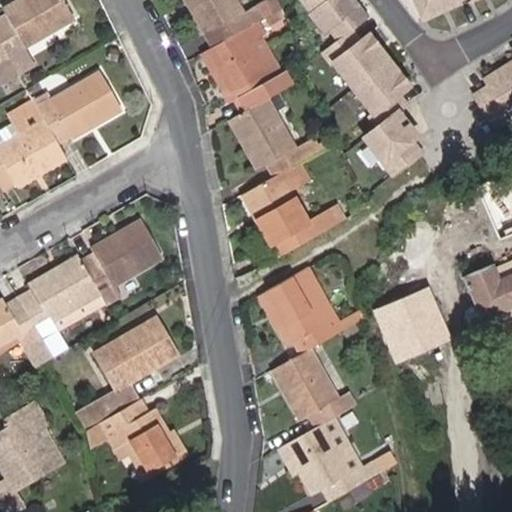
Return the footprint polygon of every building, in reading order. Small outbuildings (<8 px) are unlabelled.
[(34,66),(24,48),(73,20),(62,0),(14,0),(2,7),(5,14),(0,16),(0,42),(19,75),(34,66)] [(256,21),(261,17),(254,5),(243,11),(236,0),(185,0),(204,33),(208,31),(216,44),(256,21)] [(396,63),(391,66),(380,50),(383,48),(371,30),(360,39),(351,27),(368,15),(357,0),(309,0),(314,6),(313,7),(328,28),(333,24),(341,35),(324,47),(333,60),(336,58),(373,106),(371,108),(379,121),(366,131),(393,167),(420,147),(411,134),(417,130),(408,117),(403,121),(395,109),(408,100),(398,88),(409,81),(396,63)] [(454,0),(418,0),(425,15),(454,0)] [(261,17),(266,25),(279,16),(275,9),(261,17)] [(266,97),(291,83),(284,70),(279,73),(270,78),(251,44),(260,38),(264,36),(256,21),(216,44),(203,51),(230,101),(238,96),(245,109),(266,97)] [(279,73),(260,38),(251,44),(270,78),(279,73)] [(0,85),(19,75),(0,42),(0,85)] [(511,105),(511,58),(484,76),(488,83),(475,91),(494,120),(506,113),(505,110),(511,105)] [(72,138),(120,110),(97,70),(49,98),(46,92),(33,100),(58,143),(70,135),(72,138)] [(58,143),(33,100),(32,97),(3,114),(14,135),(0,143),(0,190),(1,192),(2,194),(16,186),(16,188),(67,158),(58,143)] [(311,137),(295,146),(266,97),(245,109),(227,120),(254,169),(263,164),(270,177),(297,162),(318,150),(311,137)] [(330,206),(308,220),(292,189),(308,179),(297,162),(270,177),(240,194),(269,244),(276,239),(284,252),(339,220),(330,206)] [(120,296),(114,285),(160,258),(138,219),(90,247),(93,251),(80,260),(99,294),(105,304),(120,296)] [(99,294),(80,260),(77,254),(27,283),(31,288),(17,296),(43,339),(50,335),(56,332),(57,331),(52,322),(99,294)] [(511,258),(492,267),(497,278),(511,271),(511,258)] [(511,271),(497,278),(492,267),(491,265),(463,277),(481,322),(511,308),(511,271)] [(335,313),(307,267),(297,272),(325,319),(335,313)] [(297,272),(256,295),(291,357),(310,346),(364,315),(362,304),(338,318),(335,313),(325,319),(297,272)] [(394,360),(448,336),(426,287),(373,310),(394,360)] [(57,334),(59,334),(106,305),(105,304),(99,294),(52,322),(57,331),(56,332),(57,334)] [(52,355),(43,339),(17,296),(5,303),(2,298),(0,298),(0,351),(21,339),(36,364),(45,359),(52,355)] [(138,399),(130,383),(177,355),(154,315),(92,351),(113,389),(76,411),(87,429),(138,399)] [(52,355),(59,351),(50,335),(43,339),(52,355)] [(332,415),(354,403),(347,390),(338,396),(310,346),(291,357),(269,369),(298,418),(305,413),(313,426),(322,421),(332,415)] [(142,480),(182,456),(154,407),(148,411),(140,398),(138,399),(87,429),(90,445),(102,437),(104,436),(113,431),(124,450),(142,480)] [(15,490),(51,468),(30,431),(41,424),(46,421),(34,400),(4,418),(8,425),(0,429),(0,470),(4,477),(0,479),(0,503),(5,511),(11,511),(23,505),(15,490)] [(360,465),(332,415),(322,421),(351,470),(360,465)] [(320,487),(328,500),(380,471),(373,457),(360,465),(351,470),(322,421),(313,426),(282,444),(299,473),(310,493),(320,487)] [(51,468),(63,461),(41,424),(30,431),(51,468)] [(104,436),(116,456),(124,450),(113,431),(104,436)] [(276,447),(293,477),(299,473),(282,444),(276,447)] [(384,468),(395,462),(389,451),(378,457),(384,468)]
